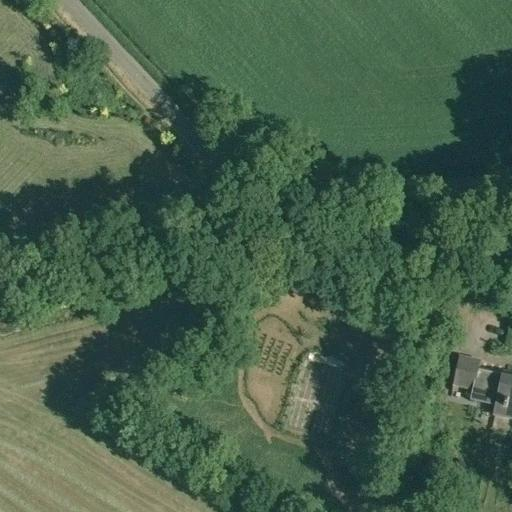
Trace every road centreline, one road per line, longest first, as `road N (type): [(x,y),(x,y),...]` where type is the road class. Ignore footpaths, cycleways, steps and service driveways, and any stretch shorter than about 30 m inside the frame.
road 1 (unclassified): [(511,184),(309,200),(260,196),(203,149),(64,0)]
road 2 (unknown): [(0,295),(257,225),(281,198)]
